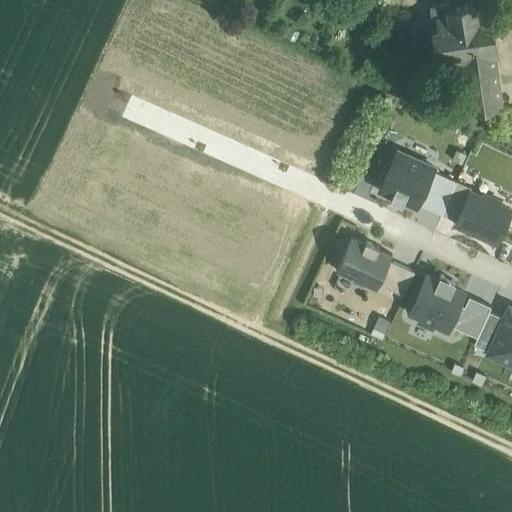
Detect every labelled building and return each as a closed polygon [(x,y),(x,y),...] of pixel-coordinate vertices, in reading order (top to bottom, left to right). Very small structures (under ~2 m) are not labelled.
[(462,57),(493,52),(496,52),(490,9),(475,11),(474,4),(452,7),(451,3),(432,6),(434,18),(429,18),(431,31),(436,30),(438,48),(429,49),(431,62),(462,57)] [(493,52),(462,57),(469,108),(500,104),(493,52)] [(380,189),(392,194),(390,198),(403,203),(404,200),(416,205),(418,202),(433,170),(434,166),(398,150),(380,189)] [(433,170),(418,202),(441,213),(456,180),(433,170)] [(365,241),(352,235),(336,269),(349,275),(349,277),(362,283),(363,282),(377,288),(379,283),(390,259),(392,254),(378,247),(379,246),(366,240),(365,241)] [(415,270),(390,259),(379,283),(404,294),(415,270)] [(448,329),(450,323),(456,309),(465,291),(452,286),(455,280),(441,274),(438,279),(427,274),(409,311),(420,316),(418,321),(432,327),(434,322),(448,329)] [(450,323),(478,336),(489,310),(491,305),(469,295),(462,312),(456,309),(450,323)] [(511,305),(509,305),(504,317),(489,350),(488,352),(511,363),(511,305)] [(474,343),(489,350),(504,317),(489,310),(478,336),(474,343)]
